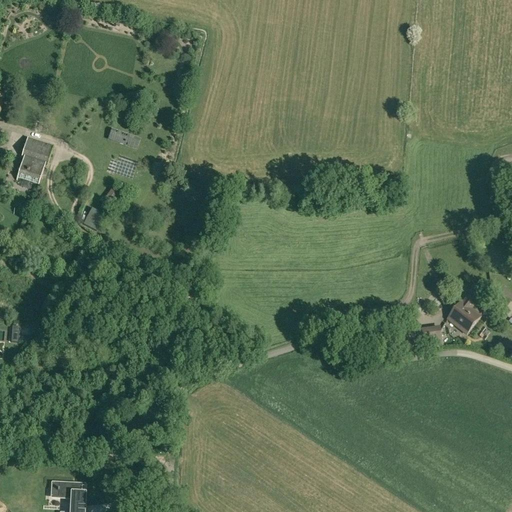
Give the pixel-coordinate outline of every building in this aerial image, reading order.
[(108,140),(137,150),(140,140),(111,130),(108,140)] [(16,181),(22,183),(38,188),(45,166),(47,167),(54,147),(27,138),(21,158),(23,159),(16,181)] [(113,189),(105,201),(115,208),(123,196),(113,189)] [(96,232),(104,216),(92,210),(84,226),(96,232)] [(447,320),(467,336),(481,318),(471,310),(477,303),(469,297),(463,303),(462,302),(447,320)] [(443,345),(441,332),(400,337),(402,351),(443,345)] [(83,511),(84,507),(85,494),(81,494),(81,486),(52,484),(52,485),(59,485),(58,490),(57,490),(57,492),(58,492),(58,498),(71,499),(71,503),(70,511),(71,511),(70,511),(83,511)]
